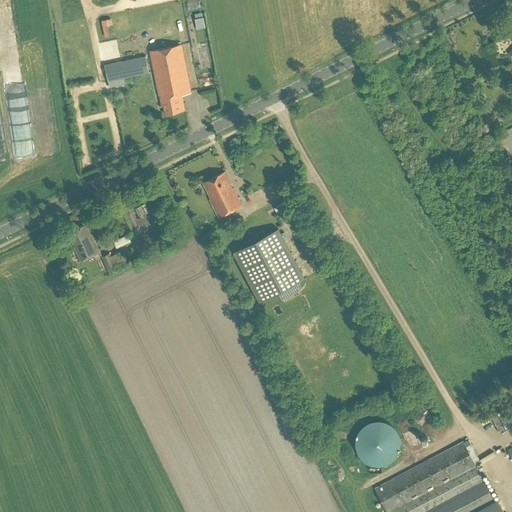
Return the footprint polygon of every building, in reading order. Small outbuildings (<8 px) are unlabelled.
[(194,14),(197,29),(206,27),(202,12),(194,14)] [(112,18),(102,19),(103,36),(108,36),(107,25),(112,25),(112,18)] [(185,110),(182,94),(191,92),(181,44),(150,50),(159,95),(160,95),(162,106),(164,106),(165,114),(185,110)] [(146,55),(106,64),(109,81),(150,73),(146,55)] [(211,198),(210,199),(219,216),(242,205),(225,171),(205,181),(209,190),(208,191),(211,198)] [(145,204),(141,206),(142,207),(136,210),(139,216),(148,212),(145,204)] [(281,204),(277,207),(282,216),(286,213),(281,204)] [(100,251),(92,234),(91,234),(86,224),(72,230),(73,233),(67,236),(73,248),(75,247),(81,260),(100,251)] [(234,251),(260,301),(304,278),(278,228),(234,251)] [(114,239),(116,246),(130,241),(128,234),(114,239)] [(110,255),(110,253),(104,255),(110,273),(126,267),(120,251),(110,255)] [(500,433),(511,426),(503,409),(491,416),(500,433)] [(355,439),(355,443),(355,447),(356,451),(358,455),(361,458),(364,461),(367,463),(371,465),(376,465),(380,465),(384,465),(388,463),(391,461),(394,458),(397,455),(399,451),(400,447),(400,443),(400,439),(399,434),(397,431),(394,427),(391,425),(388,422),(384,421),(380,420),(376,420),(371,421),(367,422),(364,425),(361,427),(358,431),(356,434),(355,439)] [(375,488),(387,511),(421,511),(483,479),(474,462),(479,459),(472,447),(467,449),(463,441),(375,488)] [(472,511),(494,500),(483,479),(421,511),(472,511)] [(504,511),(497,499),(494,500),(472,511),(504,511)]
